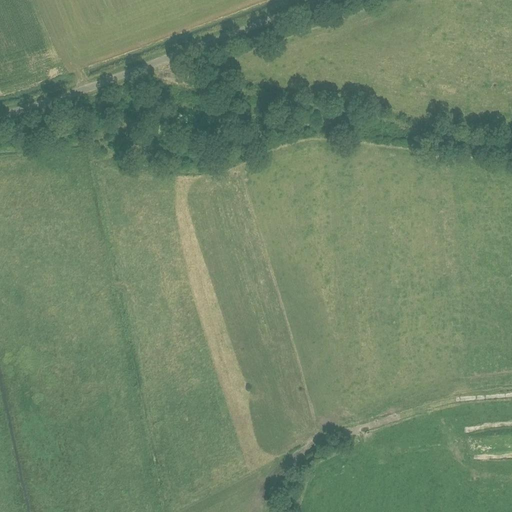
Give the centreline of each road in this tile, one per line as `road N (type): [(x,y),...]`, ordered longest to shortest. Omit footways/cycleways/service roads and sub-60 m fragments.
road 1 (unclassified): [(0,115),(321,0)]
road 2 (track): [(285,106),(130,71)]
